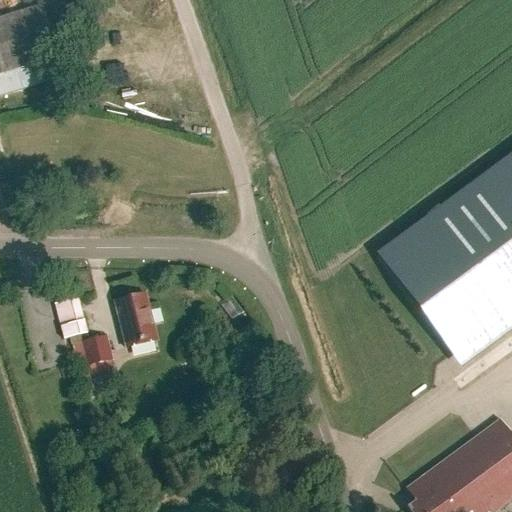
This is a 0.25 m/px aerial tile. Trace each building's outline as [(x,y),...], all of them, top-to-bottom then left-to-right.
[(0,97),(64,78),(42,5),(0,18),(0,97)] [(511,231),(416,305),(464,369),(511,332),(511,231)] [(123,350),(154,341),(142,294),(136,296),(135,291),(116,296),(118,302),(112,304),(123,350)] [(63,338),(87,331),(77,295),(53,302),(63,338)] [(232,300),(221,309),(231,321),(241,313),(232,300)] [(90,373),(112,366),(106,344),(84,350),(90,373)] [(494,511),(511,499),(511,438),(500,422),(405,491),(415,504),(408,510),(409,511),(494,511)] [(124,454),(139,487),(157,478),(142,446),(124,454)]
